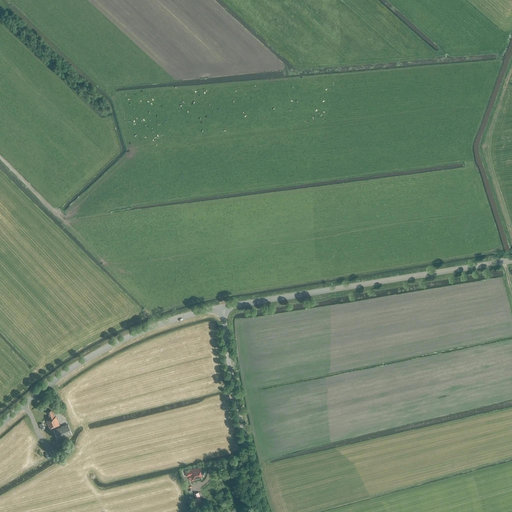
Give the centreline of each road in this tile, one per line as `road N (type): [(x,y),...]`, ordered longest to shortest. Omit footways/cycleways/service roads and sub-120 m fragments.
road 1 (tertiary): [(222,307),(511,260)]
road 2 (tertiary): [(0,425),(107,347),(222,307)]
road 3 (tertiary): [(222,307),(261,511)]
